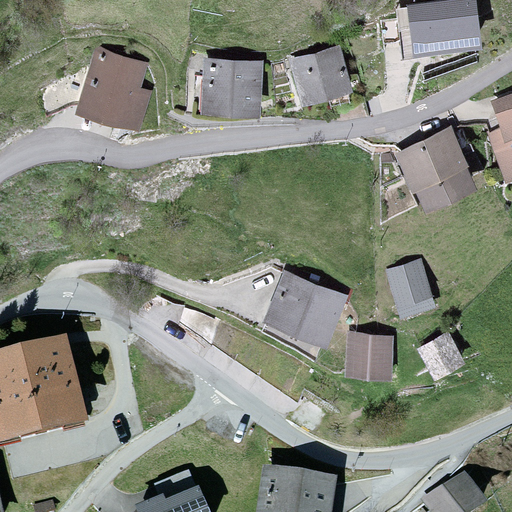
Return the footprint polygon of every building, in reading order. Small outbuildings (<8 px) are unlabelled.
[(480,0),(456,0),(401,9),(408,56),(488,43),(480,0)] [(342,45),(290,61),(304,107),(356,91),(342,45)] [(150,66),(94,48),(74,110),(140,132),(152,95),(142,92),(150,66)] [(266,61),(206,57),(202,111),(262,115),(266,61)] [(511,97),(495,104),(506,130),(490,136),(509,181),(511,179),(511,97)] [(459,127),(403,154),(430,210),(479,186),(469,165),(476,161),(459,127)] [(426,261),(389,272),(403,318),(440,306),(426,261)] [(344,299),(284,272),(264,318),(324,345),(344,299)] [(450,331),(417,350),(437,384),(469,366),(450,331)] [(395,335),(346,334),(345,376),(393,378),(395,335)] [(0,449),(86,429),(65,343),(0,358),(0,449)] [(466,473),(407,511),(490,511),(491,511),(466,473)] [(336,511),(339,481),(266,474),(261,511),(336,511)] [(209,511),(199,489),(145,511),(209,511)]
